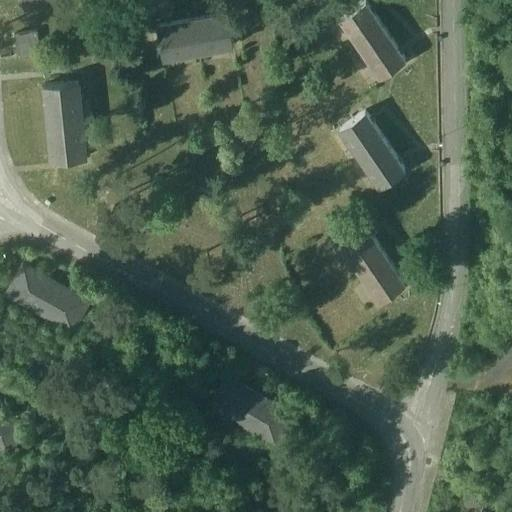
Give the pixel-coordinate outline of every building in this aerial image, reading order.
[(21,0),(25,8),(43,0),(21,0)] [(379,74),(407,56),(373,5),(345,24),(379,74)] [(162,57),(234,45),(228,8),(156,20),(162,57)] [(38,28),(17,30),(19,54),(40,52),(38,28)] [(81,78),(42,80),(47,158),(85,156),(81,78)] [(376,185),(405,167),(367,106),(338,123),(376,185)] [(339,241),(378,299),(406,280),(367,222),(339,241)] [(88,299),(23,262),(6,292),(72,329),(88,299)] [(291,413),(226,376),(209,405),(274,443),(291,413)] [(31,394),(11,384),(6,394),(26,404),(31,394)] [(24,421),(0,409),(0,447),(8,452),(24,421)]
